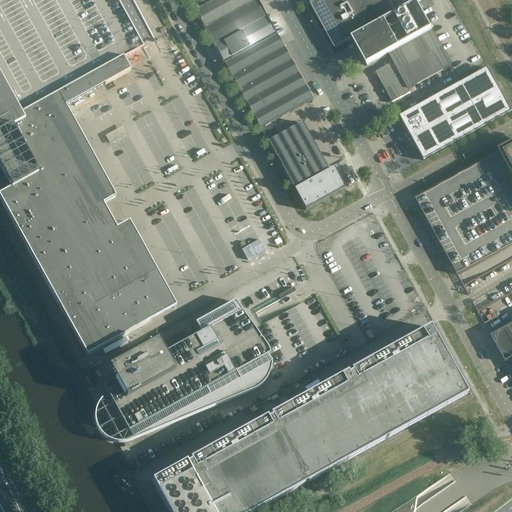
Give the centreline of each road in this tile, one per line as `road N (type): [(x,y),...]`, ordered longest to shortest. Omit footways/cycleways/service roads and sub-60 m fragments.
road 1 (unclassified): [(387,194),(321,228),(295,225),(170,0)]
road 2 (unclassified): [(387,194),(509,413)]
road 3 (unclassified): [(280,0),(387,194)]
road 4 (unclassified): [(511,126),(387,194)]
